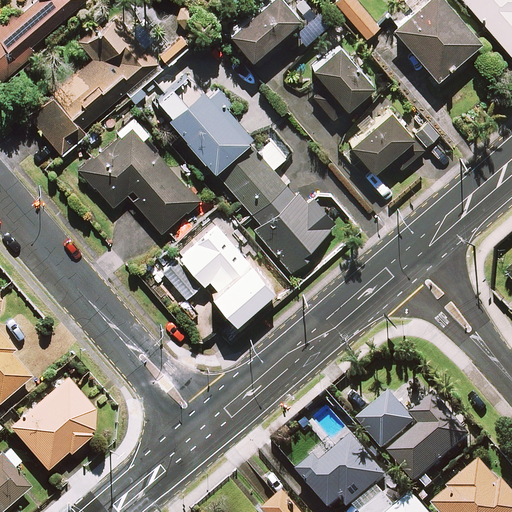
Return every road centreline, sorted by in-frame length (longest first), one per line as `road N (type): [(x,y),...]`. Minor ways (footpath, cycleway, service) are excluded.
road 1 (residential): [(205,431),(0,192)]
road 2 (tertiary): [(411,258),(205,431)]
road 3 (residential): [(511,378),(411,258)]
road 4 (tertiary): [(511,168),(411,258)]
road 5 (tertiary): [(205,431),(114,511)]
